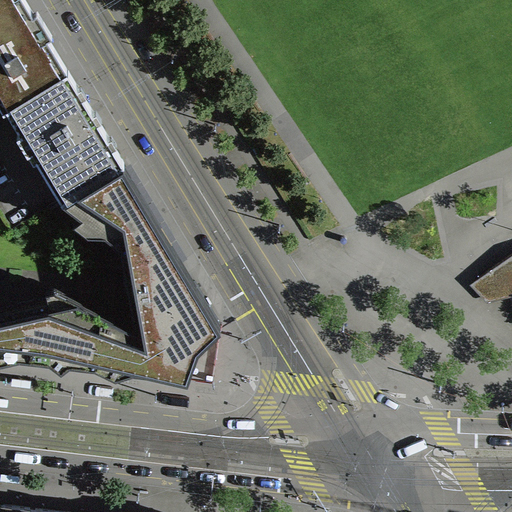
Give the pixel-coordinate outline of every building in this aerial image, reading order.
[(33,11),(25,0),(3,0),(0,2),(0,101),(3,106),(6,105),(67,68),(33,11)] [(31,147),(61,197),(123,160),(84,94),(68,67),(67,68),(6,105),(21,129),(17,131),(28,149),(31,147)] [(133,367),(186,387),(200,349),(205,346),(216,336),(196,281),(188,268),(161,224),(123,160),(61,197),(119,240),(135,324),(66,291),(0,305),(0,358),(14,355),(19,354),(49,358),(61,367),(70,360),(90,362),(94,363),(115,373),(128,369),(133,367)] [(511,252),(470,285),(487,302),(511,295),(511,252)] [(52,511),(53,509),(13,504),(0,502),(0,511),(52,511)]
